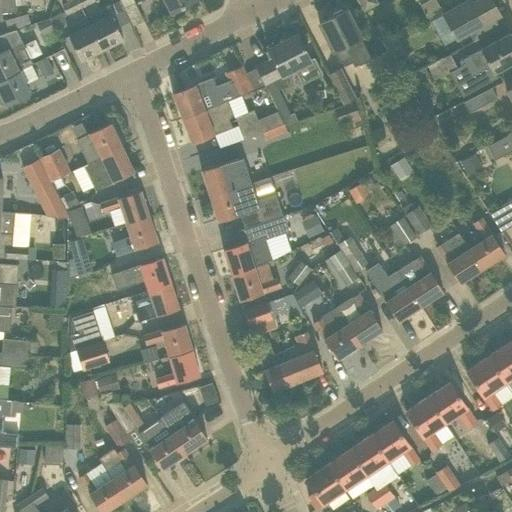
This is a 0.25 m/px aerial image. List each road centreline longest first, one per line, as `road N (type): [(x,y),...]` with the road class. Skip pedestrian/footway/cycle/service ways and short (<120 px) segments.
road 1 (residential): [(266,465),(134,72)]
road 2 (residential): [(266,465),(511,298)]
road 3 (residential): [(134,72),(278,0)]
road 4 (residential): [(0,134),(134,72)]
